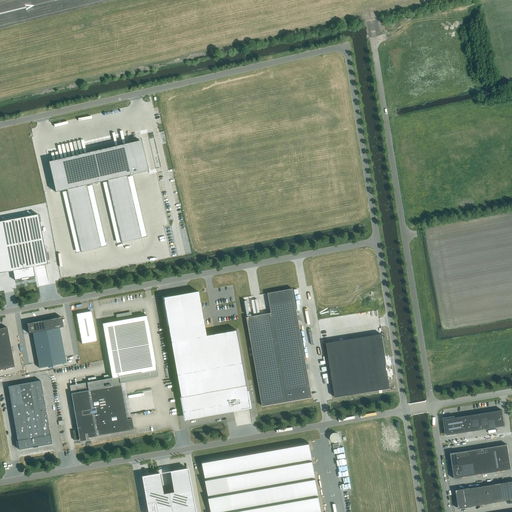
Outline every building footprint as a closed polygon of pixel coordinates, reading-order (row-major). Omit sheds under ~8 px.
[(135,142),(49,162),(56,192),(62,191),(67,190),(81,251),(81,252),(101,248),(101,247),(87,185),(92,184),(96,183),(98,183),(102,182),(107,180),(122,242),(122,243),(141,238),(141,237),(134,206),(127,176),(132,175),(145,172),(145,171),(147,170),(147,167),(141,142),(139,143),(138,141),(136,142),(135,142)] [(42,214),(0,221),(0,265),(1,273),(16,270),(18,280),(38,276),(36,266),(51,263),(42,214)] [(272,313),(247,318),(263,406),(288,402),(287,401),(311,396),(309,388),(310,388),(293,289),(268,293),(272,313)] [(199,291),(163,298),(184,417),(189,416),(189,418),(230,411),(229,404),(250,401),(237,330),(206,336),(199,291)] [(97,341),(91,311),(76,314),(82,344),(97,341)] [(112,378),(70,386),(71,394),(78,430),(73,431),(74,440),(81,439),(82,441),(88,440),(88,438),(97,436),(134,429),(132,419),(127,420),(121,386),(158,380),(158,376),(147,316),(102,324),(112,378)] [(27,324),(29,334),(33,333),(39,368),(66,363),(59,328),(63,327),(61,317),(54,318),(51,319),(37,322),(34,322),(27,324)] [(0,369),(15,367),(7,327),(0,328),(0,369)] [(382,334),(326,343),(335,398),(372,392),(372,390),(389,388),(385,365),(387,365),(382,334)] [(50,435),(41,380),(8,386),(18,440),(17,440),(19,450),(52,444),(50,435)] [(505,426),(502,410),(444,419),(447,435),(505,426)] [(340,438),(340,437),(340,436),(339,436),(339,435),(338,434),(337,434),(336,433),(335,433),(334,433),(333,434),(332,434),(331,435),(331,436),(330,437),(330,438),(330,439),(331,440),(331,441),(332,441),(332,442),(333,443),(334,443),(335,443),(336,443),(337,442),(338,442),(339,441),(339,440),(340,439),(340,438)] [(321,511),(309,443),(203,462),(211,511),(321,511)] [(462,477),(511,470),(507,445),(458,453),(458,452),(455,452),(456,453),(451,454),(451,456),(451,459),(451,461),(452,464),(453,469),(453,471),(454,474),(454,476),(455,479),(460,478),(462,478),(462,477)] [(173,492),(168,493),(171,511),(195,511),(188,469),(170,472),(173,492)] [(171,511),(168,493),(163,494),(160,473),(142,477),(148,511),(171,511)] [(511,481),(460,490),(456,490),(459,508),(463,508),(511,499),(511,481)]
